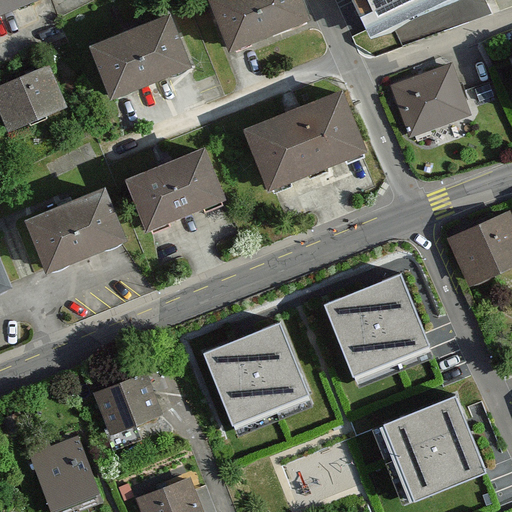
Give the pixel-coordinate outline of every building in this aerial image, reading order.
[(0,0),(0,24),(40,9),(36,0),(0,0)] [(209,0),(230,51),(307,20),(298,0),(209,0)] [(355,0),(366,24),(396,11),(420,0),(355,0)] [(89,49),(108,99),(186,68),(167,18),(89,49)] [(393,91),(411,140),(471,117),(452,69),(393,91)] [(0,92),(0,103),(13,137),(71,114),(54,72),(0,92)] [(248,132),(272,192),(365,155),(341,95),(248,132)] [(134,182),(153,229),(225,199),(206,153),(134,182)] [(28,221),(48,270),(125,238),(105,189),(28,221)] [(448,233),(470,281),(511,262),(511,213),(509,206),(448,233)] [(398,271),(322,301),(355,377),(429,348),(398,271)] [(312,393),(281,318),(204,348),(234,424),(275,408),(312,393)] [(100,389),(115,431),(160,414),(144,373),(100,389)] [(457,393),(380,424),(411,502),(488,472),(457,393)] [(34,455),(54,511),(64,511),(99,500),(77,440),(34,455)] [(140,505),(143,511),(202,511),(191,484),(140,505)]
